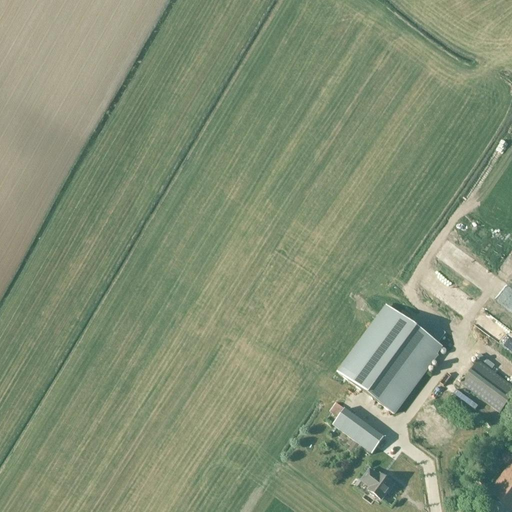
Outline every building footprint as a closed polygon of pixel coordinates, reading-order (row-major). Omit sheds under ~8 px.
[(478,284),(459,269),(448,283),(456,289),(458,287),(468,296),(478,284)] [(437,296),(442,287),(428,279),(423,288),(437,296)] [(454,310),(461,299),(444,288),(437,299),(454,310)] [(388,308),(338,375),(393,415),(443,348),(388,308)] [(511,388),(478,363),(461,385),(499,415),(511,397),(511,388)] [(469,405),(473,401),(458,389),(454,394),(469,405)] [(333,427),(372,456),(384,440),(345,411),(333,427)] [(429,435),(436,432),(434,427),(427,430),(429,435)] [(435,433),(429,436),(433,442),(439,438),(435,433)] [(429,445),(418,455),(426,464),(437,454),(429,445)] [(511,511),(511,462),(488,494),(491,497),(483,507),(489,511),(511,511)] [(378,478),(369,471),(361,482),(370,489),(368,492),(381,502),(387,493),(388,494),(394,486),(380,476),(378,478)]
